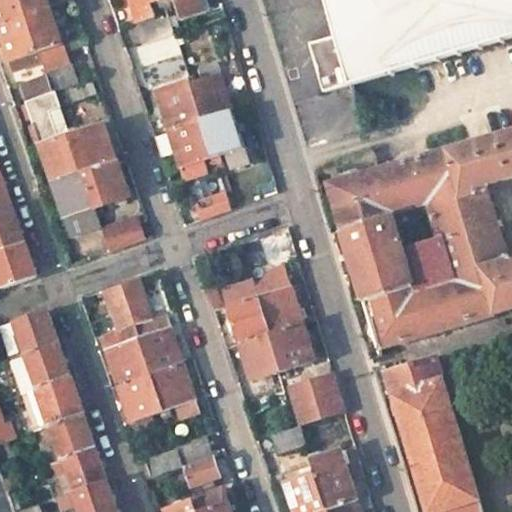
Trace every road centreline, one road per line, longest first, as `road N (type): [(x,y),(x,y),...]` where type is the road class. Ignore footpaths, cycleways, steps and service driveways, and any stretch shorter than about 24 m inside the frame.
road 1 (unclassified): [(302,205),(396,511)]
road 2 (unclassified): [(177,246),(266,511)]
road 3 (unclassified): [(94,0),(177,246)]
road 4 (unclassified): [(61,286),(138,511)]
road 5 (unclassified): [(244,0),(302,205)]
road 6 (unclassified): [(0,108),(61,286)]
road 7 (unclassified): [(177,246),(302,205)]
road 8 (unclassified): [(61,286),(177,246)]
